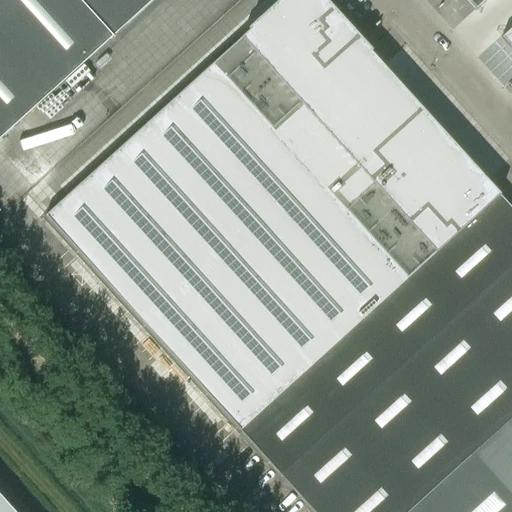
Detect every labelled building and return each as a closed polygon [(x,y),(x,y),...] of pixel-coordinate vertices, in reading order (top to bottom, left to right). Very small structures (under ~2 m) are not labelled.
[(0,0),(0,139),(23,118),(81,64),(151,0),(0,0)] [(315,0),(281,0),(42,216),(236,431),(494,198),(315,0)] [(466,0),(474,8),(482,0),(466,0)] [(511,28),(501,38),(511,49),(511,28)] [(511,511),(511,217),(494,198),(236,431),(278,477),(309,511),(511,511)] [(0,511),(13,511),(0,497),(0,511)]
